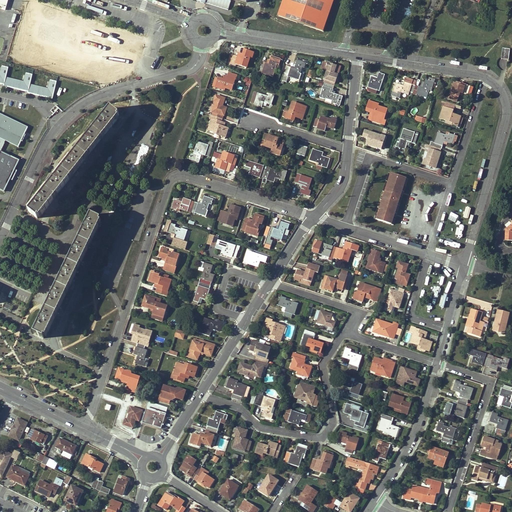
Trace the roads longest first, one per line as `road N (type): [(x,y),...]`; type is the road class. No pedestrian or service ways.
road 1 (residential): [(313,215),(171,170),(103,369)]
road 2 (residential): [(344,331),(321,363),(333,420),(320,436),(259,426),(240,407),(197,393)]
road 3 (residential): [(463,264),(507,111),(485,75)]
road 4 (residential): [(446,511),(491,379),(438,361)]
road 5 (residential): [(130,84),(66,116),(10,215)]
road 6 (residential): [(39,230),(133,104),(130,84)]
road 7 (residential): [(373,503),(419,424),(438,361)]
road 8 (residential): [(103,213),(54,327),(53,347)]
road 9 (residential): [(357,53),(217,32)]
road 10 (residential): [(485,75),(357,53)]
road 11 (residential): [(429,254),(313,215)]
